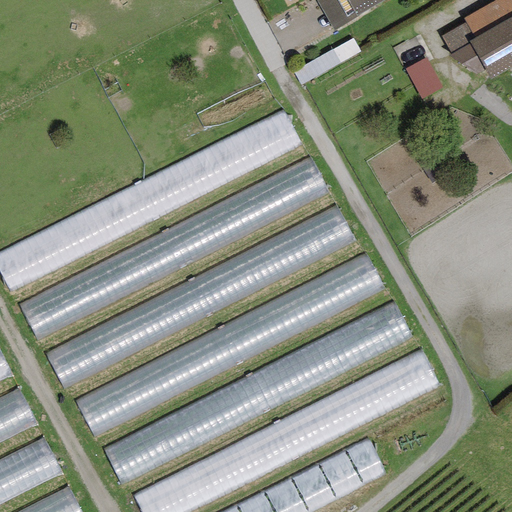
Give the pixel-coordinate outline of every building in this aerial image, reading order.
[(318,0),(316,1),(334,33),(391,0),(318,0)] [(466,24),(465,25),(441,38),(452,56),(449,57),(477,77),(485,72),(490,82),(511,69),(511,0),(497,0),(464,20),(466,24)] [(307,88),(366,59),(358,43),(299,72),(307,88)] [(409,71),(427,103),(449,91),(431,58),(409,71)] [(296,146),(278,112),(0,251),(0,281),(6,292),(296,146)] [(322,196),(305,161),(14,307),(32,342),(322,196)] [(351,244),(334,210),(43,356),(61,390),(351,244)] [(379,291),(362,257),(72,403),(89,437),(379,291)] [(408,343),(391,308),(101,454),(118,489),(408,343)] [(186,511),(435,387),(417,353),(127,499),(133,511),(186,511)] [(15,395),(0,402),(0,443),(31,428),(15,395)] [(307,511),(380,476),(363,443),(225,511),(307,511)] [(40,444),(0,463),(0,504),(57,476),(40,444)] [(76,511),(66,492),(24,511),(76,511)]
